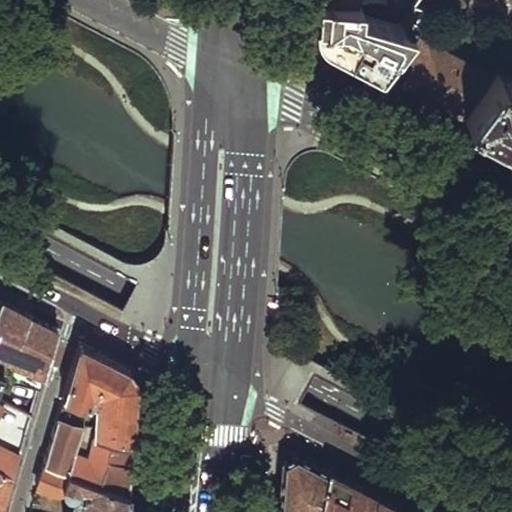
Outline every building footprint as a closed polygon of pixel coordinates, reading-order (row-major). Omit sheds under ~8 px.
[(351,53),(377,66),(411,23),(357,10),(357,0),(314,0),(313,25),(324,40),(351,53)] [(433,97),(462,112),(491,75),(418,38),(408,56),(415,63),(405,82),(433,97)] [(506,135),(511,138),(511,48),(492,75),(491,75),(462,112),(506,135)] [(0,383),(4,374),(0,372),(0,352),(9,357),(26,311),(0,298),(0,383)] [(57,327),(26,311),(9,357),(23,364),(20,370),(35,377),(39,370),(44,372),(45,367),(57,327)] [(59,398),(55,413),(80,421),(82,421),(89,384),(94,387),(91,429),(93,430),(132,439),(134,406),(136,380),(128,364),(107,354),(76,338),(69,366),(59,398)] [(0,469),(13,476),(19,454),(0,444),(0,402),(2,398),(0,397),(0,469)] [(0,408),(0,435),(17,443),(31,410),(4,399),(0,408)] [(47,440),(42,461),(128,494),(130,464),(132,439),(93,430),(90,442),(95,444),(93,455),(87,454),(71,448),(80,421),(55,413),(47,440)] [(281,490),(279,511),(371,511),(375,491),(335,470),(295,448),(283,456),(281,490)] [(35,483),(53,489),(60,488),(64,493),(72,494),(75,489),(78,485),(83,487),(77,511),(126,511),(128,494),(42,461),(35,483)] [(0,511),(1,511),(6,498),(13,476),(0,469),(0,511)] [(416,511),(410,509),(375,491),(371,511),(416,511)]
